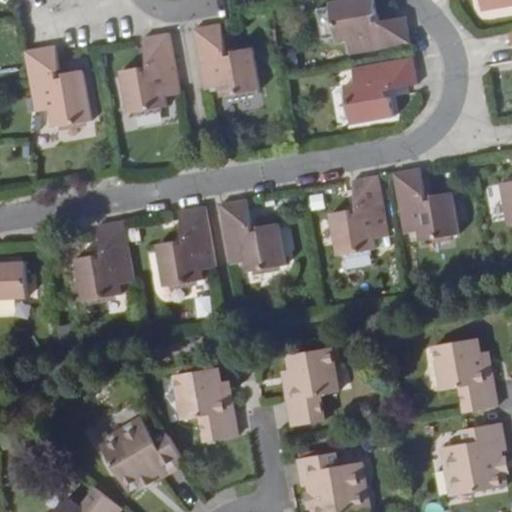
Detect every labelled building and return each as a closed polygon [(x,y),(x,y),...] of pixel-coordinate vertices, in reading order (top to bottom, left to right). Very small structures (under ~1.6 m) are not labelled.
[(407,16),(399,18),(373,22),(372,15),(377,15),(373,0),(345,0),(331,3),(338,42),(348,40),(351,55),(411,44),(407,16)] [(511,0),(482,0),(485,11),(511,5),(511,0)] [(227,56),(223,32),(222,24),(195,29),(205,90),(219,87),(221,97),(260,90),(253,47),(233,51),(234,56),(227,56)] [(167,97),(181,93),(171,33),(143,38),(145,45),(149,70),(142,72),(141,68),(121,71),(130,114),(168,107),(167,97)] [(61,70),(58,53),(57,46),(26,51),(31,83),(36,112),(50,109),(53,128),(93,121),(84,70),(64,73),(65,77),(58,78),(57,71),(61,70)] [(387,91),(411,87),(419,86),(414,59),(353,69),(356,82),(345,85),(352,125),(395,116),(391,97),(388,98),(387,91)] [(427,202),(423,175),(421,168),(395,173),(406,234),(419,232),(421,242),(460,234),(452,193),(434,196),(434,200),(427,202)] [(390,236),(380,175),(353,180),(354,188),(358,213),(351,215),(350,210),(331,214),(339,256),(378,249),(377,239),(390,236)] [(511,181),(503,183),(510,225),(511,224),(511,181)] [(221,204),(232,265),(245,263),(247,272),(287,265),(279,223),(260,227),(261,231),(254,233),(249,207),(248,200),(221,204)] [(203,270),(217,267),(206,206),(179,212),(180,219),(185,245),(178,246),(176,242),(158,244),(165,286),(204,280),(203,270)] [(121,284),(135,282),(125,222),(98,226),(99,234),(103,258),(96,260),(95,255),(76,259),(84,301),(123,294),(121,284)] [(0,298),(29,297),(27,262),(0,263),(0,298)] [(466,412),(498,407),(493,381),(491,369),(486,370),(484,357),(481,342),(438,350),(445,390),(461,386),(466,412)] [(293,388),(286,390),(293,426),(324,421),(320,395),(338,392),(330,347),(287,355),(290,369),(293,388)] [(226,399),(223,379),(220,366),(177,374),(185,418),(203,415),(208,441),(240,435),(234,397),(226,399)] [(282,370),(286,390),(293,388),(290,369),(282,370)] [(231,378),(223,379),(226,399),(234,397),(231,378)] [(187,463),(167,431),(156,437),(144,417),(102,442),(130,491),(141,484),(145,482),(141,477),(148,473),(152,479),(154,477),(160,473),(162,477),(187,463)] [(506,451),(506,449),(501,423),(464,430),(466,444),(443,448),(452,497),(508,487),(505,474),(505,470),(499,471),(497,463),(503,462),(503,460),(501,451),(506,451)] [(311,505),(311,507),(312,511),(367,511),(370,511),(361,463),(337,466),(335,454),(298,460),(303,487),(308,487),(309,495),(310,497),(315,496),(316,504),(311,505)] [(145,482),(152,479),(148,473),(141,477),(145,482)] [(145,482),(141,484),(144,488),(156,481),(154,477),(152,479),(145,482)] [(119,511),(124,507),(98,487),(82,508),(68,498),(56,511),(119,511)]
